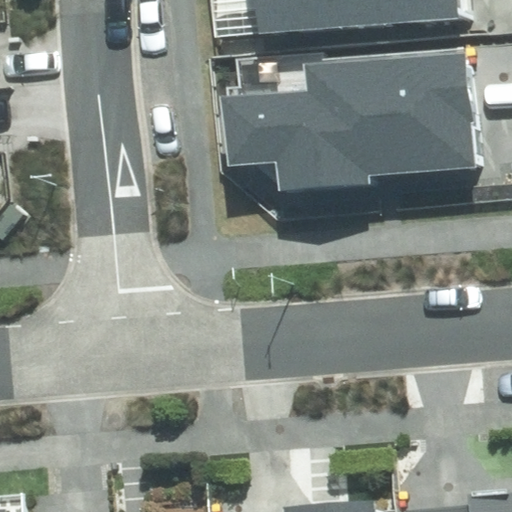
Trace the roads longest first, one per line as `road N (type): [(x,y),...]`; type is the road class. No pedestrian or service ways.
road 1 (residential): [(511,317),(122,355)]
road 2 (residential): [(122,355),(97,0)]
road 3 (residential): [(122,355),(0,365)]
